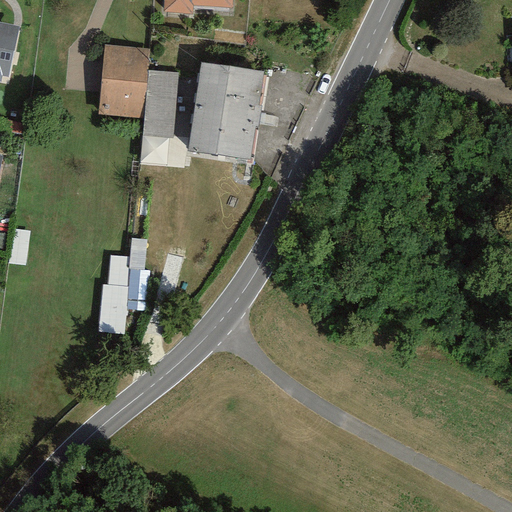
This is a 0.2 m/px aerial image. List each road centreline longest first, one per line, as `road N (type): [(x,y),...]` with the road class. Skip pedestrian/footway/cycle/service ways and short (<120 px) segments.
road 1 (tertiary): [(223,318),(300,183),(388,0)]
road 2 (unclassified): [(223,318),(296,394),(510,511)]
road 3 (tertiary): [(21,511),(65,459),(223,318)]
road 4 (unknown): [(189,174),(180,324),(160,374)]
road 5 (unknown): [(366,47),(511,119)]
